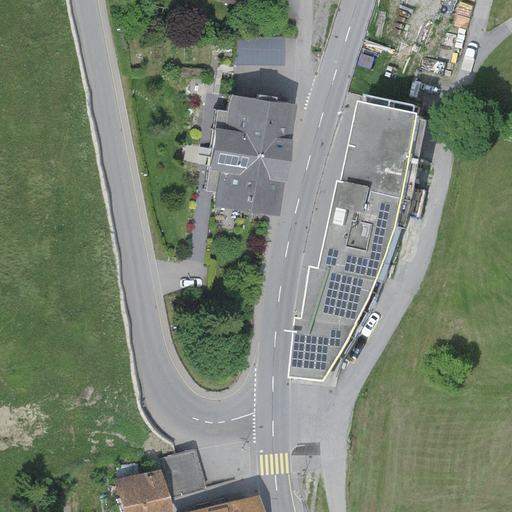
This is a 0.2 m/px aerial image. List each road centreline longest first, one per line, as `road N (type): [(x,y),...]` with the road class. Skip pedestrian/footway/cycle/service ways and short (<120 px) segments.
road 1 (tertiary): [(271,415),(191,418),(158,382),(87,0)]
road 2 (track): [(322,422),(408,286),(471,53)]
road 3 (primary): [(271,415),(279,286),(325,103)]
